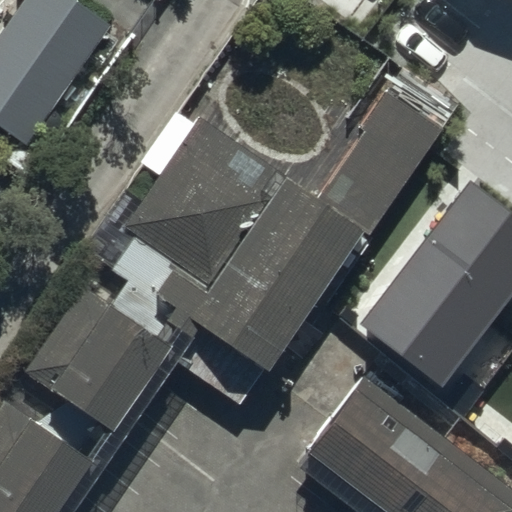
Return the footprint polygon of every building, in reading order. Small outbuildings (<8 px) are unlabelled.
[(0,130),(24,146),(106,21),(72,0),(14,0),(0,22),(0,130)] [(304,328),(422,150),(441,163),(462,132),(384,80),(350,132),(356,135),(315,197),(271,168),(275,162),(203,114),(196,125),(171,109),(136,161),(153,172),(118,225),(131,233),(107,268),(122,278),(108,300),(78,280),(20,367),(62,395),(64,393),(109,423),(171,330),(181,337),(193,318),(266,367),(296,322),(304,328)] [(511,223),(445,299),(461,315),(440,343),(511,406),(511,223)] [(511,511),(511,493),(353,373),(287,459),(357,511),(511,511)] [(0,511),(45,511),(83,454),(33,421),(41,408),(5,385),(0,393),(0,511)]
